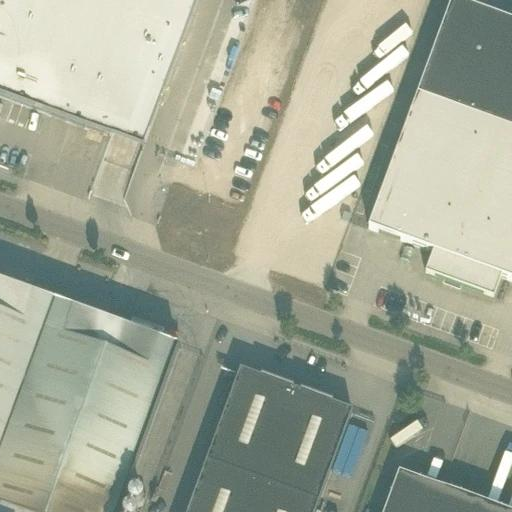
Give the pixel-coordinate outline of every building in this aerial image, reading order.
[(0,0),(0,107),(102,145),(146,161),(198,0),(0,0)] [(511,283),(511,24),(452,2),(417,97),(368,231),(378,234),(433,254),(425,276),(493,301),(501,280),(511,283)] [(0,511),(119,511),(178,350),(0,285),(0,511)] [(292,392),(293,390),(261,378),(261,380),(240,372),(188,511),(316,511),(352,414),(332,406),(332,404),(301,393),(300,395),(292,392)] [(500,511),(398,475),(384,511),(500,511)]
